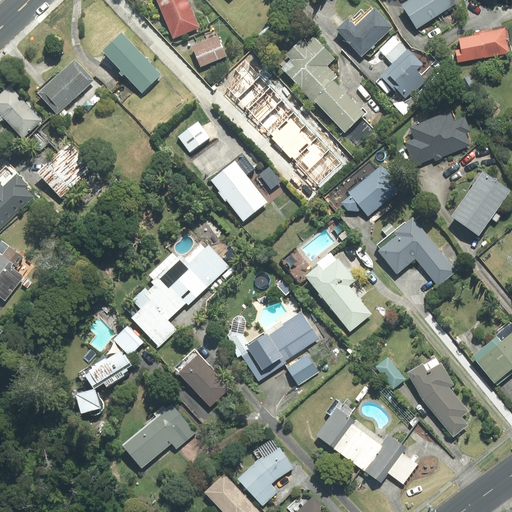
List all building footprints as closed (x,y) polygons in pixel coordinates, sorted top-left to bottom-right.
[(187,0),(157,0),(174,38),(199,27),(187,0)] [(454,0),(409,0),(402,5),(417,28),(457,3),(454,0)] [(348,17),(336,29),(361,56),(392,27),(375,9),(374,10),(371,7),(365,13),(361,10),(350,20),(348,17)] [(456,50),(458,62),(509,53),(507,42),(510,41),(508,31),(505,29),(475,34),(475,35),(459,38),(461,49),(456,50)] [(203,42),(193,46),(201,66),(226,56),(218,36),(217,36),(216,33),(213,34),(212,32),(206,35),(207,38),(202,40),(203,42)] [(160,75),(121,34),(103,51),(122,71),(120,73),(122,76),(125,74),(142,92),(160,75)] [(379,49),(392,64),(407,50),(394,36),(379,49)] [(290,59),(281,68),(302,89),(301,90),(315,104),(316,102),(345,132),(364,113),(333,80),(337,76),(327,66),(335,58),(314,37),(307,44),(302,38),(285,54),(290,59)] [(392,64),(380,75),(398,95),(400,93),(405,99),(425,81),(415,70),(421,64),(408,49),(407,50),(392,64)] [(39,93),(58,113),(94,80),(75,60),(39,93)] [(228,87),(237,97),(260,76),(245,60),(235,69),(241,75),(228,87)] [(237,97),(248,109),(271,87),(260,76),(237,97)] [(42,121),(10,86),(0,94),(0,120),(0,121),(4,118),(23,138),(42,121)] [(249,113),(258,123),(283,99),(271,87),(248,109),(250,112),(249,113)] [(269,131),(271,134),(295,112),(283,99),(258,123),(267,133),(269,131)] [(441,157),(471,146),(466,133),(470,131),(465,117),(454,121),(450,111),(409,127),(414,139),(405,143),(414,166),(425,161),(434,158),(435,161),(442,159),(441,157)] [(272,138),(281,147),(306,124),(295,112),(271,134),(274,137),(272,138)] [(119,117),(109,117),(109,131),(119,131),(119,117)] [(198,123),(179,137),(190,152),(209,138),(198,123)] [(318,138),(306,124),(281,147),(291,157),(292,156),(295,159),(318,138)] [(330,150),(318,138),(295,159),(297,161),(295,163),(305,173),(330,150)] [(69,142),(38,172),(61,196),(92,166),(69,142)] [(342,163),(330,150),(305,173),(317,186),(342,163)] [(227,200),(243,221),(268,202),(247,175),(254,170),(244,158),(236,164),(235,162),(211,180),(220,191),(218,192),(225,202),(227,200)] [(361,208),(368,216),(400,189),(391,179),(393,177),(382,165),(380,167),(379,166),(347,192),(350,195),(341,202),(348,210),(358,211),(361,208)] [(495,212),(511,190),(483,171),(452,216),(478,235),(491,217),(497,222),(501,216),(495,212)] [(0,198),(15,215),(34,197),(25,188),(28,185),(17,174),(3,187),(0,183),(0,198)] [(0,228),(15,215),(0,198),(0,228)] [(406,224),(405,222),(395,230),(390,223),(381,230),(387,236),(377,244),(381,249),(378,251),(397,273),(416,258),(438,285),(456,271),(412,218),(406,224)] [(22,283),(34,266),(2,241),(0,242),(0,300),(4,303),(21,282),(22,283)] [(229,268),(208,245),(205,248),(201,244),(184,259),(181,255),(178,258),(173,253),(149,275),(154,280),(151,282),(154,285),(148,291),(145,289),(133,300),(141,309),(132,318),(159,347),(177,330),(168,320),(186,304),(188,306),(229,268)] [(336,260),(330,253),(317,263),(319,266),(306,276),(350,331),(371,314),(355,294),(360,290),(354,282),(356,280),(338,258),(336,260)] [(32,283),(26,278),(22,284),(28,289),(32,283)] [(231,333),(228,335),(238,357),(242,355),(259,380),(284,365),(285,361),(319,339),(301,312),(282,324),(283,326),(268,335),(267,333),(265,334),(264,332),(248,342),(243,335),(246,322),(243,317),(238,316),(234,319),(231,333)] [(473,357),(497,386),(511,372),(511,324),(509,321),(494,334),(496,337),(473,357)] [(127,326),(114,340),(130,356),(143,342),(127,326)] [(195,349),(174,368),(210,406),(229,388),(213,371),(214,370),(195,349)] [(120,351),(106,360),(103,355),(96,364),(81,373),(84,378),(87,377),(94,388),(104,382),(107,386),(123,375),(122,373),(127,370),(126,369),(131,365),(125,355),(123,356),(120,351)] [(307,355),(287,368),(298,385),(318,372),(307,355)] [(424,363),(408,373),(423,400),(453,436),(467,425),(461,417),(468,411),(449,387),(453,384),(441,363),(439,364),(434,356),(424,362),(424,363)] [(388,357),(376,367),(393,388),(405,379),(388,357)] [(95,390),(76,395),(81,414),(100,408),(95,390)] [(402,453),(405,448),(389,436),(384,442),(349,417),(358,405),(348,397),(343,403),(336,398),(325,412),(332,417),(318,435),(381,481),(387,472),(402,453)] [(124,445),(142,467),(172,442),(176,448),(196,433),(173,405),(167,410),(163,406),(154,414),(155,415),(145,424),(147,426),(124,445)] [(110,423),(99,417),(89,434),(100,440),(110,423)] [(275,480),(293,468),(279,448),(278,449),(272,439),(254,452),(259,460),(239,479),(263,505),(276,492),(270,484),(275,480)] [(403,484),(418,464),(402,453),(387,472),(403,484)] [(259,511),(225,474),(205,492),(223,511),(259,511)] [(322,505),(313,496),(311,498),(308,496),(303,496),(300,498),(297,502),(295,500),(287,508),(291,511),(320,511),(321,506),(322,505)]
